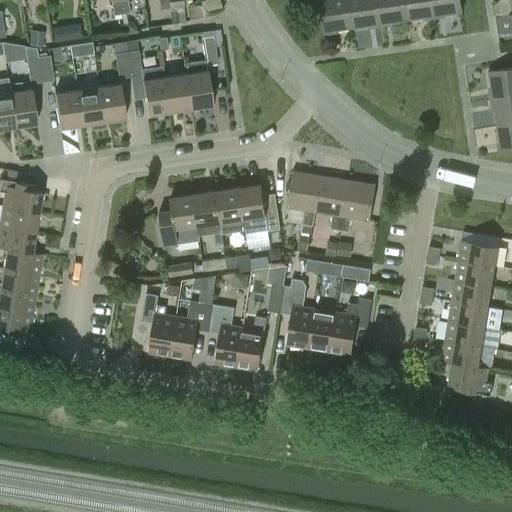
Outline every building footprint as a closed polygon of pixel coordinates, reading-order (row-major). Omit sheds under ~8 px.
[(109,0),(110,4),(112,15),(121,13),(118,0),(109,0)] [(118,0),(121,13),(129,12),(126,0),(118,0)] [(167,0),(158,0),(159,8),(168,7),(167,0)] [(167,0),(168,7),(171,24),(185,22),(183,6),(182,0),(167,0)] [(320,0),(325,33),(353,28),(348,0),(320,0)] [(348,0),(353,28),(380,24),(376,0),(348,0)] [(407,20),(403,0),(376,0),(380,24),(407,20)] [(403,0),(407,20),(434,16),(431,0),(403,0)] [(431,0),(434,16),(462,12),(459,0),(431,0)] [(136,30),(135,24),(130,21),(124,21),(126,31),(136,30)] [(53,41),(69,39),(67,26),(51,28),(53,41)] [(219,29),(212,30),(215,47),(223,46),(220,29),(219,29)] [(204,59),(183,62),(190,109),(212,105),(206,65),(217,64),(215,47),(212,30),(200,32),(204,59)] [(30,36),(28,44),(28,45),(39,47),(39,46),(44,47),(45,39),(30,36)] [(166,37),(157,38),(159,50),(167,49),(166,37)] [(129,77),(141,75),(140,68),(136,40),(125,41),(124,41),(129,77)] [(129,77),(124,41),(112,43),(113,54),(115,53),(118,79),(129,77)] [(91,42),(69,45),(71,57),(79,56),(93,54),(91,42)] [(37,57),(36,48),(24,46),(26,59),(30,84),(42,82),(38,57),(37,57)] [(38,57),(42,82),(53,80),(49,55),(38,57)] [(190,109),(183,62),(184,73),(163,76),(169,112),(190,109)] [(169,112),(163,76),(161,66),(140,68),(141,75),(129,77),(133,97),(144,95),(147,115),(169,112)] [(493,99),(511,96),(511,67),(489,71),(493,99)] [(9,92),(8,83),(7,77),(0,78),(0,129),(15,127),(9,92)] [(21,81),(8,83),(9,92),(15,127),(37,124),(32,88),(22,90),(21,81)] [(98,86),(103,121),(125,118),(120,83),(98,86)] [(76,89),(81,124),(103,121),(98,86),(76,89)] [(59,128),(81,124),(76,89),(54,92),(59,128)] [(511,96),(493,99),(497,127),(511,124),(511,96)] [(511,124),(497,127),(501,155),(511,153),(511,124)] [(291,172),(286,207),(304,210),(302,224),(311,225),(313,211),(319,177),(291,172)] [(346,182),(319,177),(313,211),(331,214),(329,229),(338,230),(346,182)] [(0,206),(1,206),(36,212),(39,192),(34,191),(35,186),(0,180),(0,206)] [(346,182),(338,230),(348,232),(350,217),(368,220),(374,186),(346,182)] [(261,185),(237,188),(244,230),(245,230),(248,249),(260,247),(257,231),(267,230),(267,231),(280,229),(275,193),(268,194),(262,189),(261,185)] [(244,230),(237,188),(215,192),(221,232),(222,232),(222,233),(244,230)] [(192,195),(199,240),(200,240),(199,235),(221,232),(215,192),(192,195)] [(177,245),(177,243),(199,240),(192,195),(169,198),(171,214),(160,215),(165,247),(177,245)] [(0,213),(0,226),(33,232),(36,212),(1,206),(0,213)] [(302,224),(301,231),(310,233),(311,225),(302,224)] [(0,249),(4,250),(30,252),(33,232),(0,226),(0,249)] [(298,249),(307,251),(309,238),(300,236),(298,249)] [(461,240),(458,260),(494,266),(497,245),(461,240)] [(328,241),(325,254),(334,256),(337,243),(328,241)] [(339,243),(336,255),(349,258),(351,245),(339,243)] [(429,246),(427,255),(439,257),(440,248),(429,246)] [(30,252),(4,250),(1,269),(37,274),(41,254),(30,252)] [(249,254),(247,254),(225,257),(226,268),(239,266),(240,271),(249,270),(252,270),(252,269),(250,260),(249,254)] [(439,257),(427,255),(426,263),(438,265),(439,257)] [(214,269),(226,268),(225,257),(213,259),(202,261),(203,264),(204,271),(214,269)] [(267,257),(250,260),(252,269),(269,267),(267,257)] [(494,266),(458,260),(454,280),(490,286),(494,266)] [(196,261),(192,262),(193,272),(204,271),(203,264),(196,265),(196,261)] [(170,276),(193,272),(192,262),(169,265),(170,276)] [(341,276),(369,280),(371,269),(343,264),(341,276)] [(278,267),(276,283),(283,285),(286,265),(278,267)] [(37,274),(1,269),(0,274),(0,289),(34,295),(37,274)] [(234,280),(239,287),(247,288),(249,274),(235,272),(234,280)] [(200,277),(199,286),(207,287),(205,295),(213,296),(217,275),(200,277)] [(286,345),(308,348),(315,309),(303,307),(306,284),(302,280),(292,278),(291,286),(283,285),(279,312),(291,315),(286,345)] [(490,286),(454,280),(451,300),(487,306),(490,286)] [(138,293),(140,283),(129,281),(127,291),(138,293)] [(279,312),(283,285),(276,283),(272,283),(268,311),(279,312)] [(168,284),(166,293),(177,295),(179,286),(168,284)] [(434,288),(422,286),(420,295),(432,297),(434,288)] [(0,310),(31,315),(34,295),(0,289),(0,310)] [(147,352),(169,356),(175,317),(164,315),(165,306),(157,305),(158,295),(146,293),(141,320),(152,322),(147,352)] [(432,297),(420,295),(419,303),(431,305),(432,297)] [(346,314),(336,312),(329,352),(351,355),(356,326),(366,327),(371,300),(358,298),(357,303),(348,302),(346,314)] [(187,319),(175,317),(169,356),(191,359),(196,329),(207,331),(212,303),(190,300),(187,319)] [(448,321),(484,327),(487,306),(451,300),(448,321)] [(329,352),(336,312),(315,309),(308,348),(329,352)] [(0,331),(27,336),(31,315),(0,310),(0,331)] [(241,328),(235,366),(256,370),(263,332),(265,317),(255,315),(252,330),(241,328)] [(484,327),(448,321),(444,341),(480,347),(484,327)] [(220,324),(218,333),(213,363),(235,366),(241,328),(231,326),(220,324)] [(427,328),(415,326),(414,336),(426,338),(427,328)] [(426,338),(414,336),(413,343),(425,345),(426,338)] [(453,363),(470,364),(478,365),(480,347),(444,341),(441,361),(453,363)] [(456,384),(455,391),(490,396),(492,383),(485,382),(487,367),(478,365),(470,364),(453,363),(450,383),(456,384)]
